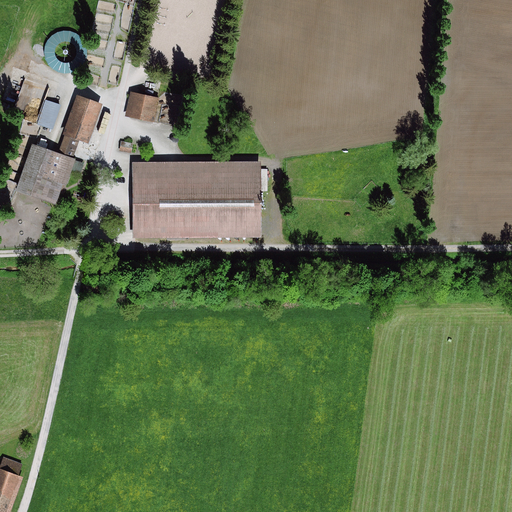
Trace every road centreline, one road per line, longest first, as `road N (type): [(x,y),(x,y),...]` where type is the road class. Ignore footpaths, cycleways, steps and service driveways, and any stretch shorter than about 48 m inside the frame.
road 1 (track): [(0,253),(511,243)]
road 2 (track): [(21,511),(36,477),(86,252)]
road 3 (track): [(146,0),(86,252)]
